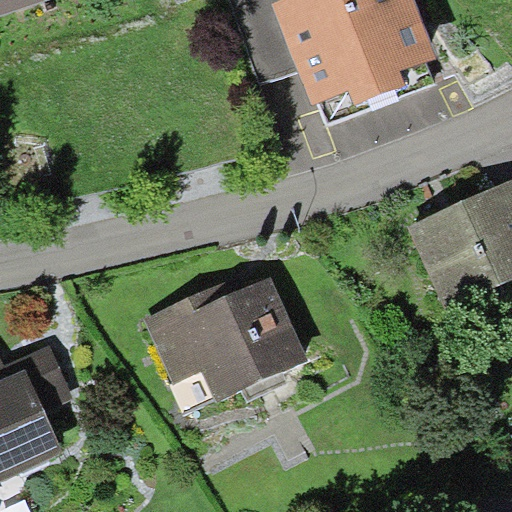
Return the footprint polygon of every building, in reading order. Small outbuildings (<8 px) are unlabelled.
[(0,0),(0,18),(52,0),(0,0)] [(297,0),(270,11),(312,116),(319,113),(327,131),(436,88),(429,70),(440,66),(413,0),(297,0)] [(511,185),(412,229),(449,313),(511,285),(511,185)] [(235,281),(151,322),(180,383),(206,370),(222,402),(307,361),(268,281),(241,294),(235,281)] [(0,482),(60,453),(37,404),(72,385),(56,348),(11,372),(2,355),(0,355),(0,482)]
